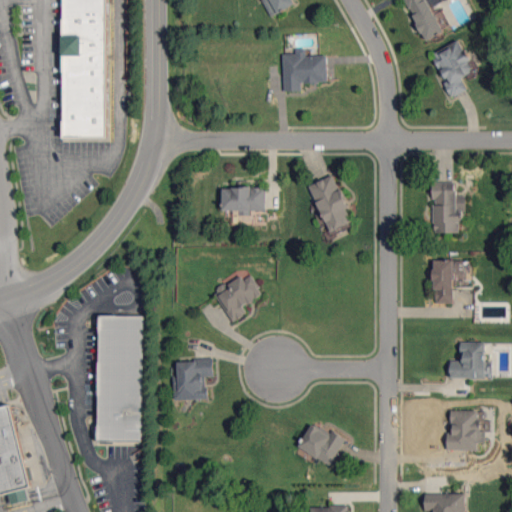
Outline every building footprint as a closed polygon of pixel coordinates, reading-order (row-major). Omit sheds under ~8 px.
[(109,0),(63,0),(62,138),(108,139),(109,0)] [(263,0),(271,16),(296,4),(293,0),(263,0)] [(407,0),(425,41),(443,33),(428,0),(407,0)] [(468,89),(462,78),(475,71),(459,40),(433,53),(447,81),(444,82),(452,97),(468,89)] [(328,55),(307,56),(307,48),(296,48),(297,53),(284,54),(285,91),(303,91),(302,83),(329,82),(328,55)] [(312,183),(329,232),(354,224),(336,174),(312,183)] [(466,195),(456,195),(456,181),(433,182),(434,232),(459,232),(459,223),(463,223),(463,211),(467,211),(466,195)] [(266,187),(223,188),(224,210),(240,210),(240,215),(250,215),(250,210),(267,210),(266,187)] [(454,303),(454,278),(466,278),(466,259),(435,260),(435,303),(454,303)] [(233,322),(248,313),(243,306),(263,294),(249,271),(215,292),(233,322)] [(143,316),(100,315),(99,441),(143,441),(143,316)] [(452,378),(493,377),(493,361),(487,361),(486,342),(462,342),(462,360),(451,360),(452,378)] [(214,359),(178,360),(179,375),(174,375),(175,399),(207,398),(207,376),(214,376),(214,359)] [(10,404),(0,406),(0,494),(9,492),(12,504),(28,499),(25,488),(31,486),(29,478),(32,477),(30,468),(27,469),(10,404)] [(331,465),(346,438),(332,430),(330,434),(312,424),(299,447),(331,465)] [(464,511),(464,493),(425,493),(426,511),(434,511),(433,511),(464,511)]
